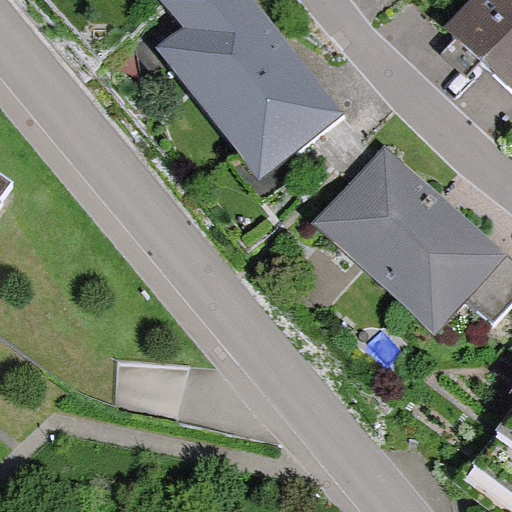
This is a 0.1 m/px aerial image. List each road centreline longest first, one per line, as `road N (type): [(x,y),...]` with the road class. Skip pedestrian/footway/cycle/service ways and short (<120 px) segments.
road 1 (residential): [(0,38),(398,511)]
road 2 (residential): [(322,0),(409,99),(511,189)]
